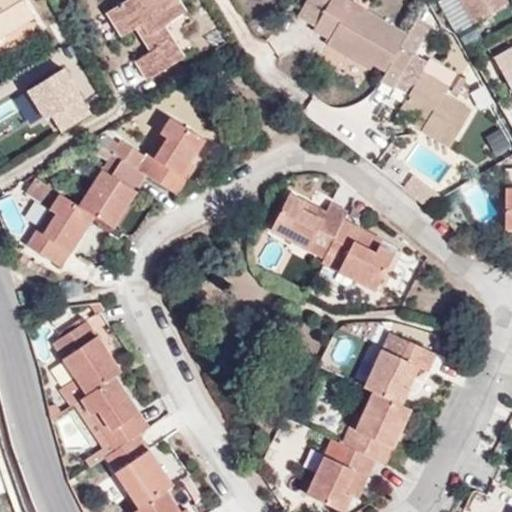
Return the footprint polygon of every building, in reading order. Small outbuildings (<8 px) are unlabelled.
[(0,0),(0,37),(34,17),(23,0),(0,0)] [(187,12),(179,0),(126,0),(107,12),(123,36),(136,27),(151,51),(136,60),(149,80),(184,57),(165,27),(187,12)] [(316,27),(331,0),(306,0),(298,16),(316,27)] [(386,71),(401,47),(408,34),(346,0),(331,0),(316,27),(314,30),(330,40),(328,43),(352,58),(355,53),(386,71)] [(460,0),(474,23),(508,3),(506,0),(460,0)] [(408,34),(401,47),(381,80),(395,88),(396,86),(409,93),(401,107),(417,117),(413,124),(450,146),(472,110),(444,94),(449,86),(423,70),(427,62),(414,54),(428,31),(414,23),(408,34)] [(229,42),(220,28),(206,38),(215,51),(229,42)] [(72,44),(56,53),(63,66),(49,73),(51,76),(69,67),(86,96),(98,90),(72,44)] [(511,49),(511,48),(495,57),(511,88),(511,49)] [(423,70),(449,86),(456,74),(429,59),(427,62),(423,70)] [(57,135),(94,113),(68,69),(31,91),(57,135)] [(147,175),(172,191),(190,163),(204,139),(171,118),(147,157),(120,140),(112,153),(122,160),(139,170),(147,175)] [(79,205),(94,215),(113,227),(147,175),(122,160),(112,175),(102,169),(79,205)] [(190,163),(172,191),(177,194),(195,166),(190,163)] [(413,172),(403,186),(428,204),(444,195),(413,172)] [(79,205),(36,178),(26,193),(51,209),(28,245),(62,267),(94,215),(79,205)] [(344,219),(348,211),(331,203),(326,212),(289,193),(270,231),(324,259),(340,226),(344,219)] [(340,226),(379,244),(382,239),(344,219),(340,226)] [(324,259),(321,263),(376,291),(395,252),(379,244),(340,226),(324,259)] [(77,377),(89,393),(116,375),(122,371),(87,320),(54,344),(77,377)] [(389,331),(364,386),(374,391),(402,404),(419,367),(428,371),(436,354),(389,331)] [(82,398),(117,449),(140,433),(150,427),(116,375),(89,393),(82,398)] [(82,398),(89,393),(77,377),(60,389),(71,405),(74,403),(82,398)] [(385,464),(411,408),(402,404),(374,391),(360,418),(355,415),(341,443),(375,459),(385,464)] [(74,403),(110,454),(117,449),(82,398),(74,403)] [(140,509),(167,490),(174,485),(140,433),(117,449),(110,454),(106,456),(140,509)] [(341,443),(331,439),(306,493),(345,511),(352,497),(357,499),(375,459),(341,443)] [(189,511),(188,510),(185,511),(180,511),(167,490),(140,509),(135,511),(189,511)]
